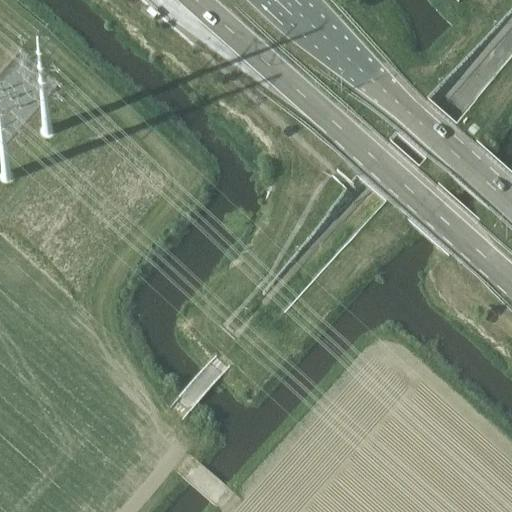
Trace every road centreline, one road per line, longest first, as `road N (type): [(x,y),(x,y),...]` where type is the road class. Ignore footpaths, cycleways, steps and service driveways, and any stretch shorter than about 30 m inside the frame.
road 1 (primary): [(192,0),(511,283)]
road 2 (primary): [(511,204),(275,0)]
road 3 (track): [(189,470),(170,441),(175,413),(249,326)]
